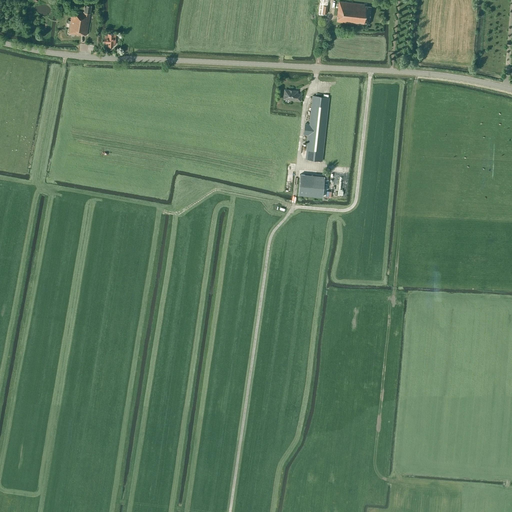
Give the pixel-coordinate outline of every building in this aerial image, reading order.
[(327,13),(328,6),(328,0),(321,0),(321,5),(318,5),(318,12),(327,13)] [(358,22),(369,24),(371,7),(364,6),(365,4),(339,1),(337,16),(338,16),(337,22),(357,24),(358,22)] [(81,35),(81,34),(86,35),(91,5),(85,4),(83,12),(72,10),(70,21),(68,21),(68,23),(70,23),(68,33),(81,35)] [(113,44),(115,44),(115,34),(108,34),(108,35),(105,35),(104,43),(108,43),(108,46),(113,46),(113,44)] [(297,91),(285,90),(284,99),(300,100),(300,94),(297,94),(297,91)] [(306,159),(322,161),(329,97),(312,96),(309,124),(305,124),(304,134),(308,135),(306,159)] [(322,197),(324,176),(300,174),(298,194),(322,197)]
